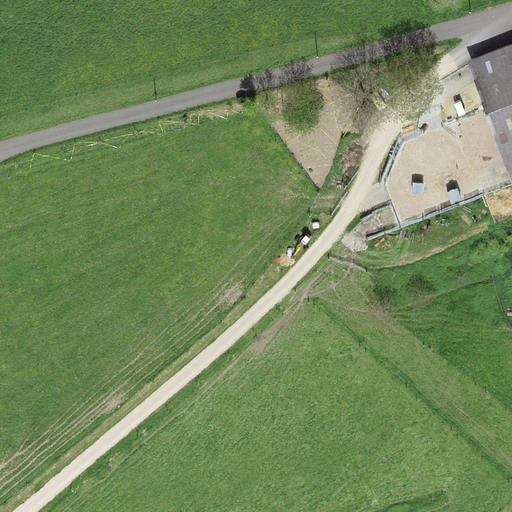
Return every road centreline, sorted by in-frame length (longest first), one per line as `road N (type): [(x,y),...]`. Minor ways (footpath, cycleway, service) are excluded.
road 1 (track): [(494,19),(432,74),(283,284),(24,511)]
road 2 (residential): [(511,14),(0,148)]
